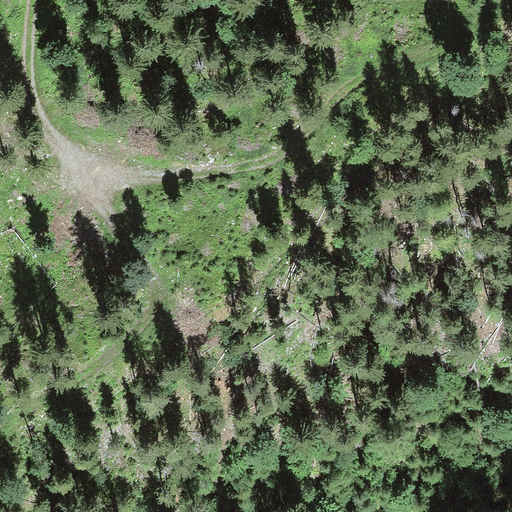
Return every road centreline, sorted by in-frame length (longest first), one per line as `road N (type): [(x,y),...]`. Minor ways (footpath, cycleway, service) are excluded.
road 1 (track): [(31,0),(29,98),(69,156),(98,171),(234,177),(279,152),(343,87),(472,19),(492,0)]
road 2 (track): [(188,0),(118,76),(69,156)]
